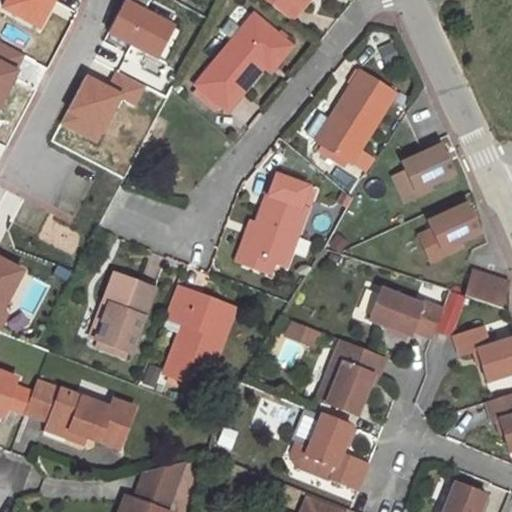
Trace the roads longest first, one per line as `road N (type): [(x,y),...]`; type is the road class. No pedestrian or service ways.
road 1 (residential): [(122,212),(179,236),(368,0)]
road 2 (unclassified): [(411,0),(499,195)]
road 3 (residential): [(103,0),(25,157),(58,174)]
road 4 (residential): [(394,430),(511,476)]
